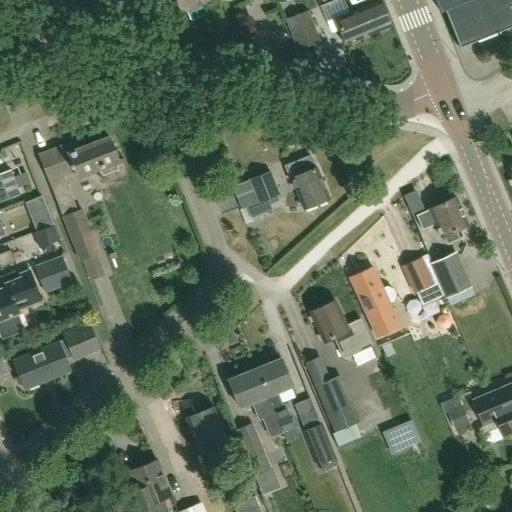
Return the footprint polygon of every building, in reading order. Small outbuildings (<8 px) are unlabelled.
[(176,0),(181,11),(186,9),(191,22),(214,12),(209,0),(176,0)] [(335,18),(345,45),(391,27),(380,0),(335,18)] [(511,0),(436,0),(442,13),(446,11),(461,48),(511,27),(511,8),(511,6),(511,5),(511,0)] [(320,42),(308,11),(285,20),(297,51),(320,42)] [(40,154),(81,259),(99,252),(82,209),(78,211),(63,174),(74,170),(77,176),(98,168),(103,181),(126,179),(124,159),(119,159),(109,136),(85,146),(79,139),(40,154)] [(310,156),(285,166),(290,179),(291,179),(303,208),(302,208),(303,209),(330,198),(330,197),(329,197),(318,168),(315,168),(310,156)] [(11,169),(0,173),(0,201),(8,198),(7,196),(20,191),(11,169)] [(259,202),(248,206),(248,207),(252,218),(272,210),(270,204),(279,201),(277,195),(280,194),(271,171),(251,179),(259,201),(259,202)] [(429,210),(416,215),(423,230),(435,224),(441,237),(443,237),(456,231),(469,225),(457,198),(429,210)] [(0,218),(4,232),(43,220),(39,206),(0,217),(0,218)] [(0,268),(0,267),(15,261),(11,251),(0,255),(0,268)] [(470,286),(456,254),(432,264),(447,297),(470,286)] [(422,258),(404,267),(415,292),(434,284),(433,282),(437,281),(438,280),(427,255),(422,257),(422,258)] [(72,283),(61,256),(34,266),(45,294),(72,283)] [(387,286),(382,288),(373,268),(351,278),(378,336),(400,326),(389,304),(394,302),(396,295),(394,290),(387,286)] [(19,313),(18,311),(42,301),(31,269),(18,274),(19,278),(4,283),(6,288),(0,290),(0,331),(2,338),(23,330),(17,314),(19,313)] [(324,342),(334,338),(344,360),(374,346),(361,319),(347,325),(337,301),(311,313),(324,342)] [(89,322),(62,334),(66,342),(60,344),(59,343),(14,361),(20,375),(16,379),(19,385),(24,385),(26,389),(71,371),(66,359),(72,357),(74,361),(101,350),(89,322)] [(368,371),(387,362),(380,348),(361,358),(368,371)] [(294,386),(283,359),(259,368),(284,432),(295,427),(286,404),(283,405),(278,392),(294,386)] [(284,432),(259,368),(254,370),(251,367),(244,370),(244,374),(235,377),(236,378),(230,380),(240,408),(255,402),(261,418),(265,417),(272,436),(284,432)] [(317,386),(336,431),(359,421),(340,376),(317,386)] [(473,400),(483,425),(496,420),(504,438),(511,435),(511,384),(473,400)] [(229,442),(215,407),(187,418),(208,472),(224,466),(217,447),(229,442)] [(391,454),(393,453),(420,442),(411,419),(382,431),(391,454)] [(254,474),(271,468),(253,423),(236,429),(254,474)] [(319,469),(334,463),(337,462),(322,423),(303,431),(319,469)] [(348,449),(371,441),(367,428),(344,436),(348,449)] [(139,488),(127,493),(134,511),(169,511),(164,499),(173,495),(159,460),(132,471),(139,488)]
